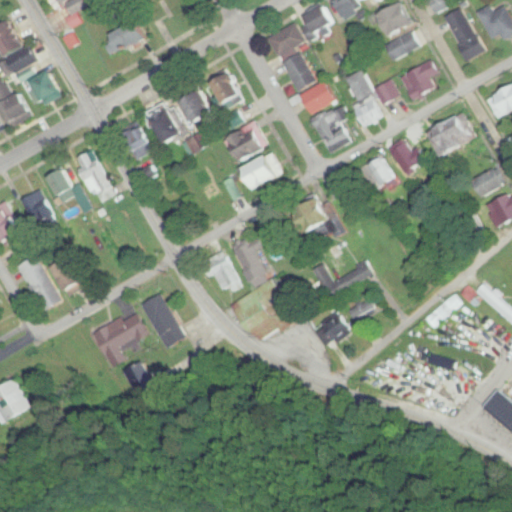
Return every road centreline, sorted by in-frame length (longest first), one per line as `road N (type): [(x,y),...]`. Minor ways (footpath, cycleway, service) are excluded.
road 1 (tertiary): [(511,465),(452,433),(293,373),(229,328),(184,272),(28,0)]
road 2 (residential): [(76,318),(511,61)]
road 3 (residential): [(0,169),(288,0)]
road 4 (residential): [(329,390),(511,236)]
road 5 (residential): [(323,172),(224,0)]
road 6 (residential): [(511,166),(416,0)]
